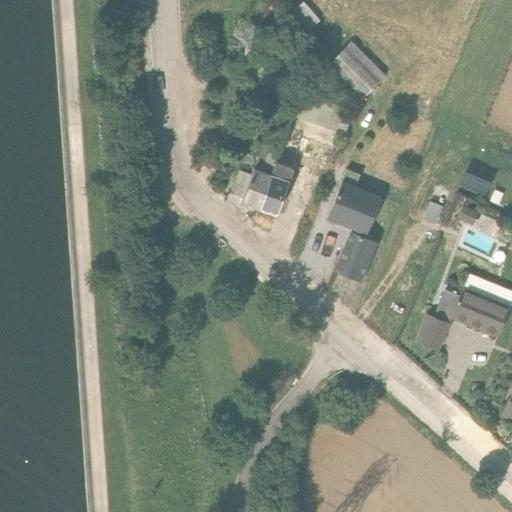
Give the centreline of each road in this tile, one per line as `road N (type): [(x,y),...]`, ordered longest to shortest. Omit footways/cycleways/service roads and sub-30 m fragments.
road 1 (residential): [(162,0),(173,148),(185,181),(342,333)]
road 2 (residential): [(342,333),(511,487)]
road 3 (unclassified): [(342,333),(272,424),(239,511)]
